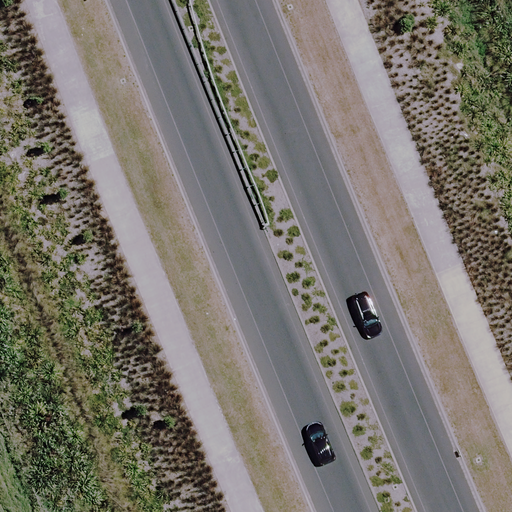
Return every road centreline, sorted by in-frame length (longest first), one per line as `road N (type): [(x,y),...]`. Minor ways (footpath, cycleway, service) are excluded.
road 1 (secondary): [(237,0),(449,511)]
road 2 (secondary): [(349,511),(144,0)]
